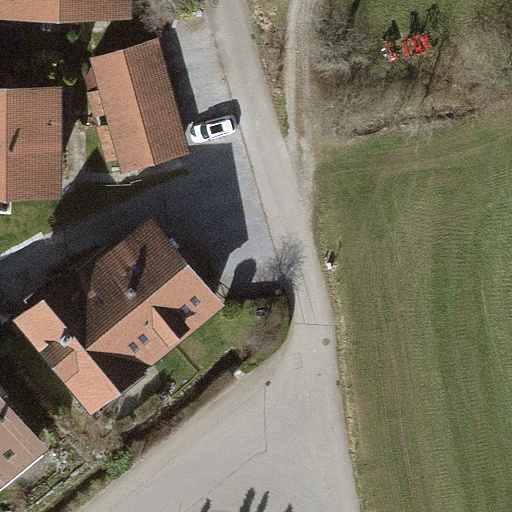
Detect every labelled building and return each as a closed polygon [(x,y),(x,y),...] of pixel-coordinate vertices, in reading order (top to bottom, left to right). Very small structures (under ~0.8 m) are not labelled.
[(55,0),(0,0),(0,12),(56,12),(55,0)] [(55,0),(56,12),(140,12),(140,0),(55,0)] [(168,45),(103,63),(112,95),(96,99),(115,168),(131,164),(134,177),(199,160),(168,45)] [(73,84),(0,84),(0,193),(73,193),(73,84)] [(161,223),(32,324),(101,410),(229,308),(161,223)] [(0,365),(0,500),(66,448),(0,365)]
